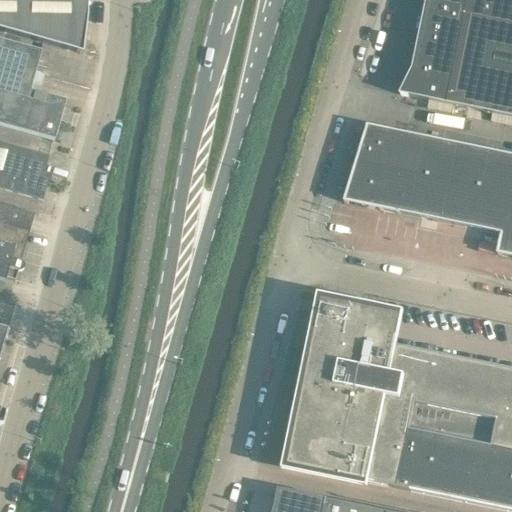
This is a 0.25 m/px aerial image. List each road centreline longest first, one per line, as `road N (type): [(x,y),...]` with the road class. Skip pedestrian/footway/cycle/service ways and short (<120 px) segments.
road 1 (unclassified): [(0,479),(103,118),(119,0)]
road 2 (primary): [(169,326),(276,0)]
road 3 (primary): [(228,0),(197,133),(169,326)]
road 4 (unclassified): [(285,262),(359,0)]
road 5 (unclassified): [(216,511),(285,262)]
road 6 (unclassified): [(511,309),(285,262)]
road 7 (primary): [(120,511),(169,326)]
